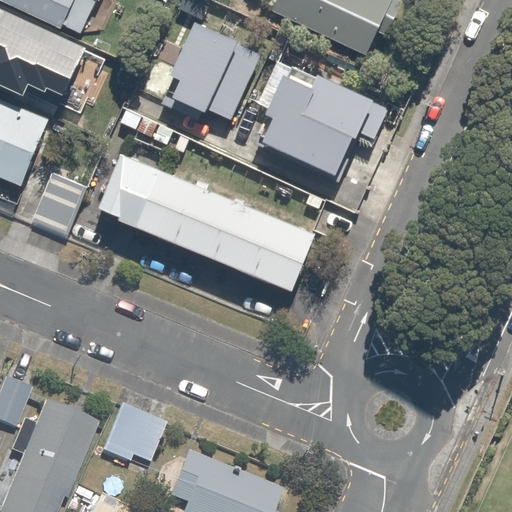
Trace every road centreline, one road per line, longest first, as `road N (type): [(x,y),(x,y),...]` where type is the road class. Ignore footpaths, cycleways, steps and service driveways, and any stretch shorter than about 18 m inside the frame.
road 1 (residential): [(363,382),(355,354),(364,319),(509,0)]
road 2 (residential): [(0,285),(286,401),(348,405)]
road 3 (unknown): [(163,307),(295,0)]
road 4 (residential): [(511,289),(478,361),(429,398)]
